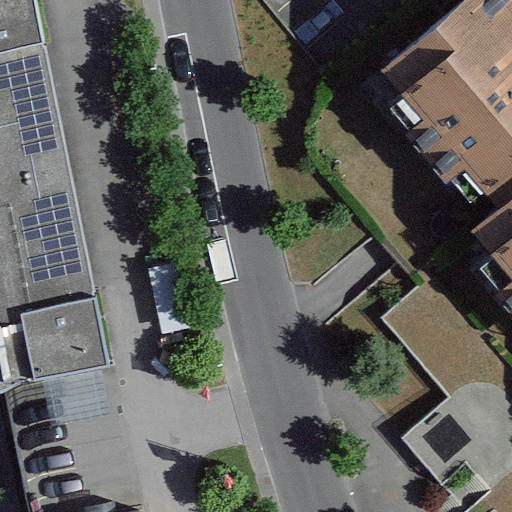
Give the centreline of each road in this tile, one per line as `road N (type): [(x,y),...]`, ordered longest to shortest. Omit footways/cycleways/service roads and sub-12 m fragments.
road 1 (residential): [(72,0),(169,435)]
road 2 (residential): [(288,413),(200,0)]
road 3 (residential): [(169,435),(288,413)]
